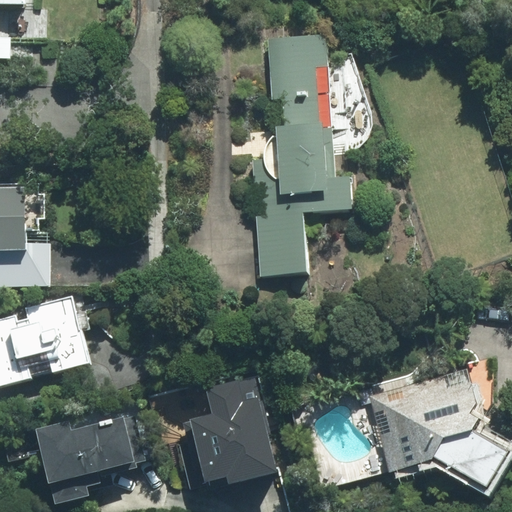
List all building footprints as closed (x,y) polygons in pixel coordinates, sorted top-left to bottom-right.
[(0,0),(0,81),(1,82),(1,6),(32,6),(32,0),(0,0)] [(255,160),(265,276),(313,272),(308,213),(358,209),(355,178),(338,179),(335,130),(347,129),(342,68),(330,69),(327,35),(283,38),(290,127),(284,128),(286,157),(255,160)] [(0,286),(52,286),(51,245),(29,245),(28,189),(0,189),(0,286)] [(97,364),(78,297),(0,319),(0,360),(1,364),(0,364),(0,392),(37,382),(33,369),(55,362),(59,375),(97,364)] [(511,476),(511,439),(490,427),(475,371),(372,397),(392,475),(436,464),(499,499),(511,476)] [(220,415),(187,424),(204,487),(234,480),(236,487),(283,475),(264,398),(218,409),(220,415)] [(42,428),(62,505),(95,496),(93,489),(107,485),(104,474),(152,462),(140,416),(79,432),(76,419),(42,428)]
